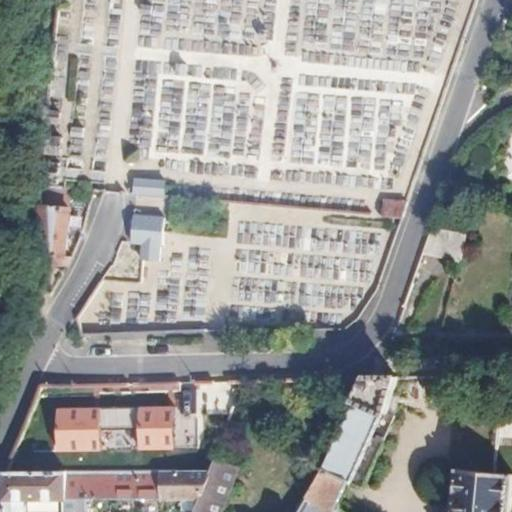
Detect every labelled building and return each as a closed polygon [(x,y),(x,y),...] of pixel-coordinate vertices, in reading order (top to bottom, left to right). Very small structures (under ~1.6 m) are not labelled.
[(136,194),(167,197),(169,181),(138,178),(136,194)] [(386,215),(406,216),(411,201),(388,199),(386,215)] [(73,208),(40,204),(34,260),(66,264),(73,208)] [(146,242),(145,259),(163,259),(165,245),(166,245),(168,216),(138,214),(136,242),(146,242)] [(434,225),(424,254),(463,260),(470,231),(434,225)] [(389,376),(368,376),(337,446),(310,495),(330,511),(347,511),(337,503),(351,481),(354,482),(385,412),(388,413),(400,376),(389,376)] [(511,511),(511,471),(495,469),(499,420),(466,416),(460,466),(458,466),(453,511),(511,511)] [(136,450),(136,471),(192,470),(191,451),(136,450)] [(223,511),(241,468),(219,458),(215,464),(202,498),(196,511),(223,511)] [(136,471),(68,471),(67,511),(93,511),(94,499),(202,498),(215,464),(197,465),(192,470),(136,471)] [(67,511),(68,471),(7,472),(7,511),(67,511)] [(328,511),(330,511),(310,495),(301,511),(328,511)]
